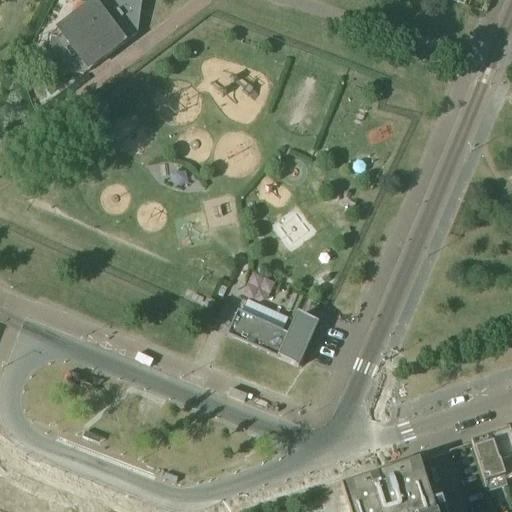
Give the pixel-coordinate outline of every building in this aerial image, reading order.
[(96,0),(89,5),(51,34),(46,71),(82,76),(133,37),(137,35),(141,0),(96,0)] [(237,312),(229,329),(226,337),(298,369),(318,324),(299,316),(290,337),(237,312)] [(511,479),(511,450),(507,434),(490,439),(504,482),(511,479)] [(506,488),(504,482),(490,439),(470,446),(486,494),(506,488)] [(418,463),(340,489),(347,511),(442,511),(439,500),(431,502),(418,463)]
